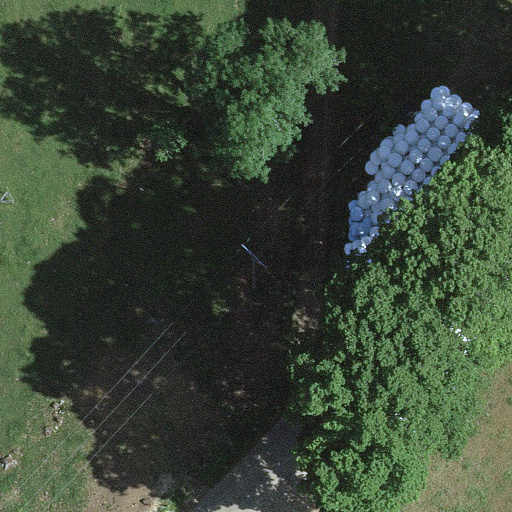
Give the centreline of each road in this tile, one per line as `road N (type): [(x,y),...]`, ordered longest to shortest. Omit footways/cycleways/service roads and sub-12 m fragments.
road 1 (unclassified): [(511,159),(195,511)]
road 2 (track): [(317,382),(334,0)]
